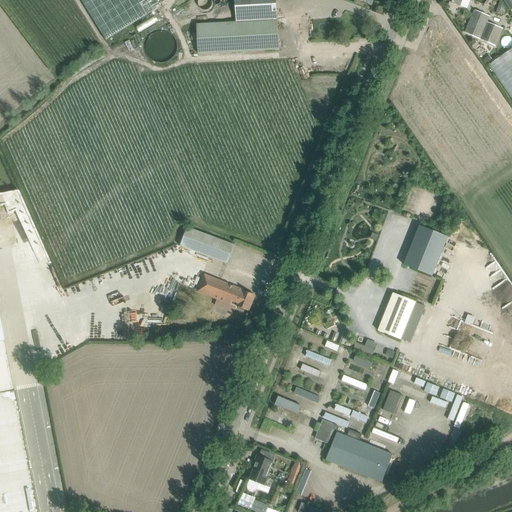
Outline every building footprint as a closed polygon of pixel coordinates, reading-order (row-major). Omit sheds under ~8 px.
[(160,7),(156,0),(81,0),(106,40),(160,7)] [(235,0),(237,21),(197,23),(197,34),(191,34),(192,41),(198,40),(198,55),(278,50),(276,0),(235,0)] [(511,0),(503,0),(510,11),(511,9),(511,0)] [(480,39),(495,45),(502,29),(486,22),(489,17),(474,11),(465,33),(480,39)] [(176,46),(176,45),(175,42),(174,39),(173,37),(171,34),(169,33),(166,31),(163,31),(160,31),(157,31),(155,32),(152,33),(150,35),(149,37),(147,40),(146,43),(146,46),(146,49),(147,51),(149,54),(150,56),(152,57),(154,59),(157,60),(160,60),(163,60),(166,59),(169,58),(171,56),(173,54),(174,51),(175,49),(176,46)] [(511,48),(488,65),(511,99),(511,48)] [(7,201),(0,202),(0,243),(14,241),(7,201)] [(420,226),(404,265),(432,277),(448,237),(420,226)] [(180,246),(218,260),(227,264),(234,245),(187,227),(180,246)] [(197,291),(217,299),(214,306),(234,314),(237,307),(248,311),(255,295),(204,275),(197,291)] [(415,302),(393,293),(378,331),(400,340),(415,302)] [(354,348),(372,356),(374,350),(356,343),(354,348)] [(387,356),(393,359),(395,353),(389,350),(387,356)] [(358,385),(362,379),(351,373),(348,379),(358,385)] [(0,511),(36,511),(14,391),(0,393),(0,511)] [(295,398),(286,416),(297,421),(300,414),(310,419),(316,408),(295,398)] [(315,439),(326,443),(332,446),(326,461),(381,483),(392,455),(337,433),(339,427),(322,420),(315,439)] [(250,480),(248,486),(248,487),(248,488),(248,489),(249,490),(250,491),(252,492),(253,492),(254,491),(255,491),(256,490),(257,489),(259,483),(263,485),(273,462),(257,456),(254,463),(256,464),(249,479),(250,480)] [(303,466),(296,463),(290,479),(297,481),(303,466)] [(238,502),(236,507),(250,511),(265,511),(268,505),(254,500),(251,507),(238,502)] [(302,503),(298,511),(310,511),(313,507),(302,503)]
